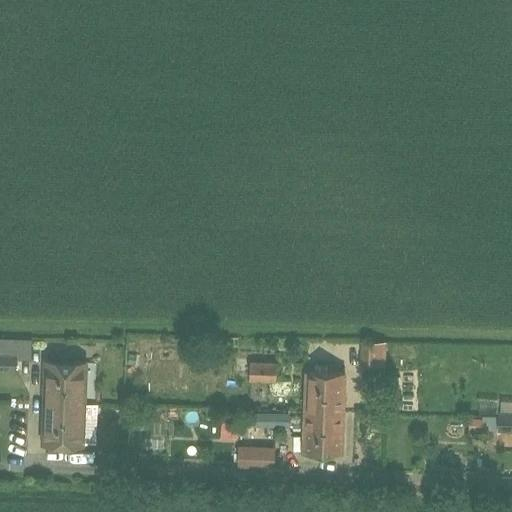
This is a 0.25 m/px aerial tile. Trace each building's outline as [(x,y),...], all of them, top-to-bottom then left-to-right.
[(134,327),(117,326),(116,361),(132,362),(134,327)] [(385,365),(385,339),(366,339),(366,365),(385,365)] [(0,343),(0,359),(8,360),(8,344),(0,343)] [(241,365),(241,369),(269,369),(268,349),(241,349),(241,352),(226,353),(226,365),(241,365)] [(45,359),(44,399),(88,400),(89,359),(45,359)] [(306,367),(304,407),(348,409),(349,368),(306,367)] [(44,399),(44,441),(86,443),(88,400),(44,399)] [(497,432),(511,430),(511,400),(495,401),(497,432)] [(476,406),(461,405),(461,417),(476,417),(476,406)] [(304,407),(304,449),(347,451),(348,409),(304,407)] [(267,433),(230,433),(230,455),(267,456),(267,433)]
